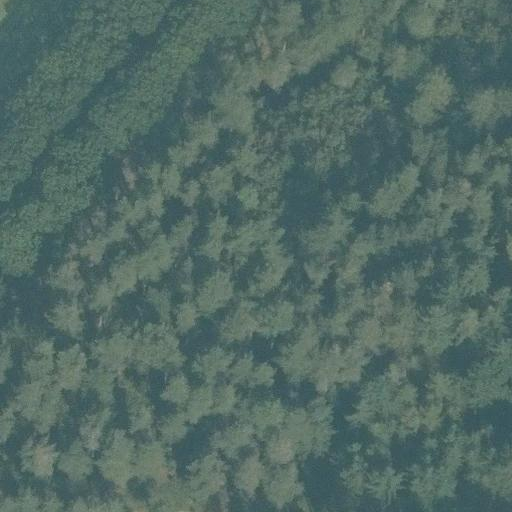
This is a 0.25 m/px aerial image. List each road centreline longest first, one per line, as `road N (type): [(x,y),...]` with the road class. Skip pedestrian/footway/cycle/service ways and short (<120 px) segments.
road 1 (unclassified): [(0,341),(261,0)]
road 2 (track): [(511,208),(292,511)]
road 3 (track): [(0,501),(130,511)]
